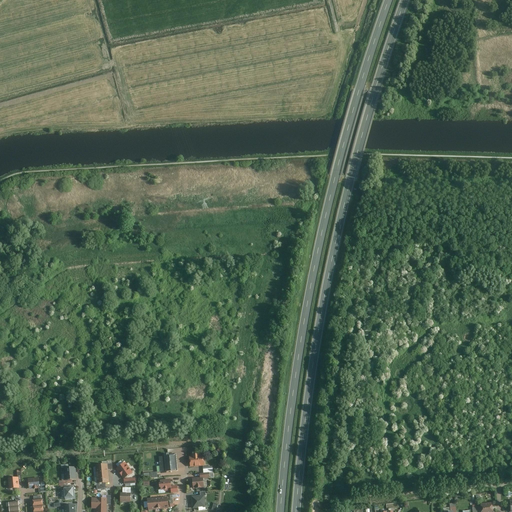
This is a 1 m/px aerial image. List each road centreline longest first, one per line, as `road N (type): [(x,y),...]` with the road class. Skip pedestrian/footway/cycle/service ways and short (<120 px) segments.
road 1 (motorway): [(296,511),(326,285),(363,129),(405,0)]
road 2 (motorway): [(388,0),(310,286),(280,511)]
